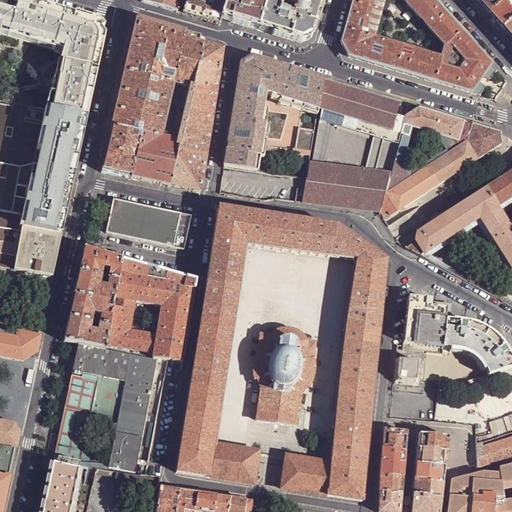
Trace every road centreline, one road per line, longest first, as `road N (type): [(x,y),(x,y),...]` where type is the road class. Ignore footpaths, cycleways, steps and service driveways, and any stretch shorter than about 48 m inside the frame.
road 1 (residential): [(202,269),(168,479),(362,511)]
road 2 (residential): [(85,182),(13,511)]
road 3 (residential): [(395,257),(338,220),(212,201)]
road 4 (residential): [(321,65),(502,116)]
road 5 (residential): [(124,7),(85,182)]
road 6 (residential): [(378,425),(395,257)]
road 7 (residential): [(212,201),(234,40)]
road 8 (residential): [(395,257),(511,323)]
road 9 (residential): [(85,182),(198,207),(212,201)]
